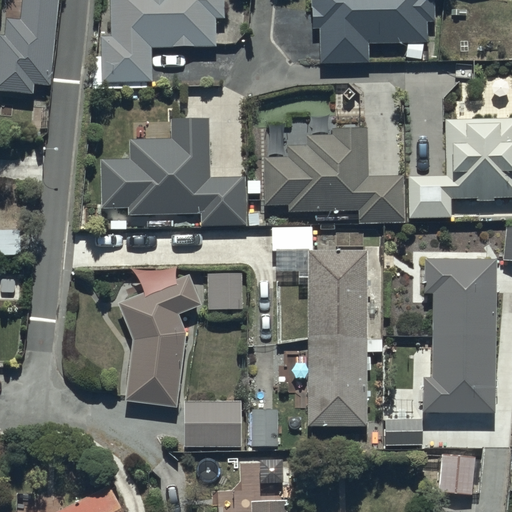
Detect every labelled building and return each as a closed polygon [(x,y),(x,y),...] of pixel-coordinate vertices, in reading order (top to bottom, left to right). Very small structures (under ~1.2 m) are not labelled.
[(0,23),(0,94),(26,97),(27,87),(43,88),(51,0),(16,0),(14,22),(0,21),(0,23)] [(104,0),(105,39),(95,39),(95,58),(89,58),(89,91),(147,90),(146,49),(211,48),(210,22),(219,22),(218,0),(104,0)] [(304,0),(305,32),(314,32),(315,67),(364,66),(363,46),(402,45),(402,63),(419,63),(419,45),(423,45),(422,25),(428,25),(427,0),(304,0)] [(440,179),(402,180),(402,222),(445,222),(445,202),(470,202),(470,204),(488,204),(488,200),(511,200),(511,122),(439,123),(440,179)] [(123,162),(94,162),(94,210),(122,210),(122,218),(196,217),(196,229),(241,229),(241,180),(205,180),(205,123),(165,123),(165,141),(123,141),(123,162)] [(280,160),(258,160),(259,209),(282,209),(282,215),(351,215),(351,228),(399,227),(398,179),(364,180),(363,130),(325,131),(325,138),(301,138),(301,148),(280,148),(280,160)] [(302,253),(306,253),(306,248),(312,248),(312,244),(320,244),(320,233),(313,233),(313,226),(307,226),(307,229),(266,229),(266,256),(302,257),(302,253)] [(0,257),(16,258),(16,233),(0,233),(0,257)] [(302,253),(302,257),(301,429),(359,429),(359,384),(358,253),(306,253),(302,253)] [(415,403),(416,415),(488,416),(489,262),(417,262),(417,298),(425,298),(424,380),(416,380),(415,403)] [(240,277),(200,277),(201,313),(235,313),(235,310),(240,310),(240,277)] [(184,278),(111,306),(126,343),(119,403),(172,411),(179,335),(171,316),(195,307),(184,278)] [(409,422),(409,403),(384,402),(384,421),(379,421),(379,447),(416,447),(416,422),(409,422)] [(238,403),(178,403),(178,451),(235,451),(235,447),(238,447),(238,403)] [(274,412),(246,411),(246,449),(274,450),(274,412)] [(472,459),(441,458),(439,495),(470,496),(472,459)] [(56,511),(112,511),(102,489),(56,511)] [(243,511),(280,511),(281,503),(243,505),(243,511)]
